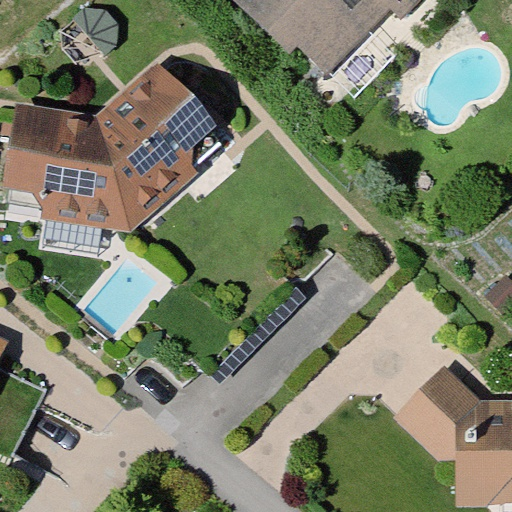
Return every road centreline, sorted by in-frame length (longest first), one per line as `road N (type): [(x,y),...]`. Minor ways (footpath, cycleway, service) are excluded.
road 1 (residential): [(270,511),(0,297)]
road 2 (unknown): [(185,442),(276,302)]
